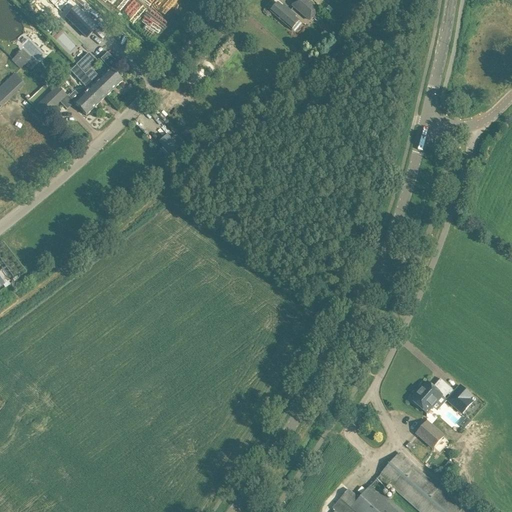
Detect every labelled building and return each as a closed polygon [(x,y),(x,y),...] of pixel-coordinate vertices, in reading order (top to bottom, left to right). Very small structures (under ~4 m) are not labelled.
[(67,0),(60,0),(55,6),(60,11),(66,16),(75,7),(67,0)] [(307,0),(297,0),(293,6),(310,20),(319,10),(307,0)] [(284,5),(282,6),(279,3),(271,12),(282,22),(291,30),(299,21),(293,16),(294,14),(291,12),(284,5)] [(87,39),(98,28),(82,12),(81,12),(75,7),(66,16),(65,17),(71,22),(71,23),(87,39)] [(44,8),(34,17),(41,24),(51,14),(44,8)] [(20,69),(30,59),(21,51),(12,60),(20,69)] [(99,59),(109,69),(116,63),(106,52),(99,59)] [(100,78),(91,69),(97,63),(88,54),(76,65),(106,97),(122,81),(110,68),(100,78)] [(86,116),(106,97),(76,65),(69,71),(88,90),(74,103),(86,116)] [(0,86),(0,106),(0,107),(2,108),(25,85),(14,73),(0,86)] [(74,103),(66,95),(58,87),(35,109),(43,118),(59,102),(67,110),(74,103)] [(227,111),(241,101),(236,95),(223,105),(227,111)] [(169,154),(182,145),(175,136),(170,139),(167,135),(159,140),(169,154)] [(412,400),(416,404),(427,414),(427,413),(432,407),(430,405),(440,394),(442,396),(444,398),(452,389),(441,379),(433,387),(428,382),(412,400)] [(472,396),(460,386),(447,401),(462,414),(473,403),(469,399),(472,396)] [(444,437),(427,422),(417,434),(433,449),(444,437)] [(450,453),(456,446),(450,441),(445,448),(450,453)] [(402,511),(382,494),(390,485),(420,511),(465,511),(400,454),(359,499),(349,490),(333,508),(336,511),(335,511),(402,511)]
